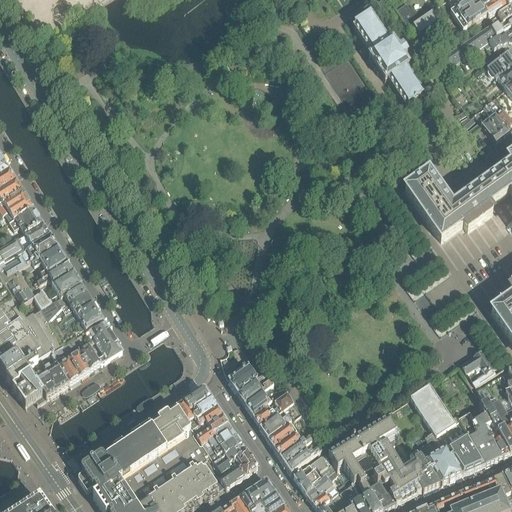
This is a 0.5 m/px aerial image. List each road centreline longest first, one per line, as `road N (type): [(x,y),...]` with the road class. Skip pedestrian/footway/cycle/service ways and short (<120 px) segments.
road 1 (residential): [(179,323),(0,31)]
road 2 (residential): [(0,142),(132,348)]
road 3 (residential): [(54,480),(202,374)]
road 4 (residential): [(202,374),(272,473)]
